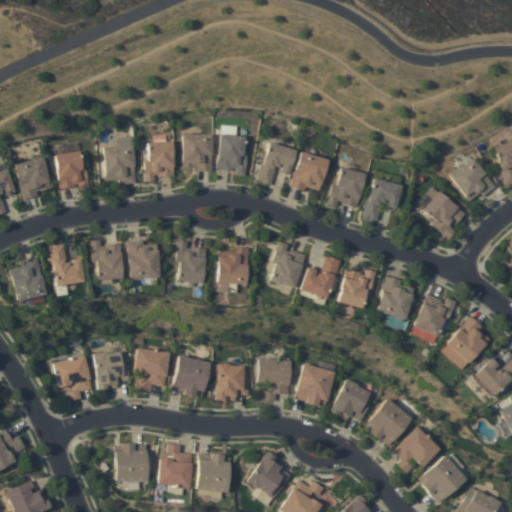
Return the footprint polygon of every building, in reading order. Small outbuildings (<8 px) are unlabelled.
[(243,137),(241,154),(245,154),(243,176),(234,175),(235,169),(230,168),(230,170),(215,169),(218,134),(243,137)] [(164,135),(165,142),(170,141),(172,176),(157,177),(157,174),(152,175),(153,181),(144,182),(142,160),(146,160),(145,142),(152,142),(152,135),(164,135)] [(210,135),(210,171),(195,171),(195,167),(180,167),(180,135),(210,135)] [(129,136),(130,146),(133,183),(118,184),(118,179),(104,180),(101,148),(103,148),(103,147),(111,146),(111,141),(116,137),(129,136)] [(511,140),(511,183),(509,184),(503,186),(497,169),(499,168),(491,147),(511,140)] [(294,150),(288,171),(289,171),(287,174),(278,172),(279,169),(274,168),(269,185),(261,183),(261,182),(254,180),(260,163),(261,164),(267,142),(294,150)] [(77,151),(80,168),(84,168),(87,189),(78,190),(77,184),(73,184),(73,187),(58,189),(53,154),(77,151)] [(327,160),(318,190),(304,186),(303,191),(288,186),(299,151),(327,160)] [(41,157),(49,189),(39,191),(38,190),(35,191),(36,195),(21,199),(13,164),(41,157)] [(471,158),(494,187),(482,196),(479,193),(467,201),(448,176),(471,158)] [(354,207),(340,203),(340,201),(336,200),(335,207),(325,204),(330,183),(334,184),(338,167),(363,174),(354,207)] [(0,170),(5,169),(13,193),(5,196),(4,193),(0,194),(0,198),(4,212),(2,212),(2,213),(0,213),(0,170)] [(399,185),(393,210),(384,208),(386,200),(383,200),(382,203),(378,202),(376,208),(379,208),(375,221),(360,217),(365,200),(366,201),(372,178),(399,185)] [(463,213),(453,225),(451,224),(448,228),(453,232),(448,238),(431,225),(434,221),(420,210),(430,198),(425,194),(431,187),(463,213)] [(118,243),(120,278),(95,280),(94,262),(90,262),(89,241),(99,240),(99,247),(103,246),(103,244),(118,243)] [(125,241),(141,240),(142,245),(155,244),(157,276),(156,276),(127,278),(125,241)] [(176,241),(186,242),(185,248),(189,249),(189,247),(203,248),(200,283),(175,280),(177,262),(174,262),(176,241)] [(303,255),(292,288),(268,280),(273,263),(270,262),(275,248),(277,241),(286,244),(284,251),(288,252),(289,250),(303,255)] [(82,281),(64,284),(66,295),(55,296),(50,264),(47,246),(50,246),(50,245),(59,243),(59,244),(62,244),(65,263),(67,263),(67,266),(70,265),(69,259),(79,258),(82,281)] [(247,248),(246,265),(245,265),(243,285),(235,284),(234,293),(224,292),(225,284),(216,283),(216,282),(215,282),(218,250),(231,251),(232,247),(247,248)] [(319,271),(324,256),(327,257),(328,256),(336,259),(336,260),(339,261),(333,278),(332,277),(325,299),(315,296),(314,300),(306,297),(308,293),(298,289),(305,267),(319,271)] [(35,258),(44,294),(15,301),(8,269),(21,266),(20,262),(35,258)] [(345,268),(359,272),(359,274),(363,275),(365,269),(374,272),(368,292),(364,291),(360,308),(336,302),(345,268)] [(385,276),(400,280),(398,285),(401,286),(402,285),(412,288),(403,319),(402,319),(402,320),(393,317),(393,316),(375,311),(385,276)] [(425,294),(440,300),(439,302),(442,304),(445,298),(454,302),(445,322),(441,320),(434,336),(411,326),(425,294)] [(468,316),(480,326),(477,330),(487,339),(467,363),(445,343),(468,316)] [(157,351),(157,349),(168,351),(162,386),(150,384),(149,392),(136,389),(137,381),(144,382),(145,374),(144,374),(144,375),(131,373),(135,348),(157,351)] [(127,380),(115,382),(116,387),(95,390),(91,354),(104,352),(105,354),(123,351),(127,380)] [(207,362),(201,390),(202,390),(201,396),(193,395),(192,397),(181,395),(181,393),(169,390),(177,355),(207,362)] [(51,363),(82,356),(87,377),(88,377),(90,388),(78,391),(80,399),(67,402),(65,393),(71,391),(70,385),(57,388),(51,363)] [(491,357),(497,364),(495,366),(499,369),(511,357),(511,378),(509,381),(507,379),(492,395),(473,375),(491,357)] [(288,361),(286,384),(287,384),(286,395),(273,394),(273,401),(260,400),(261,391),(267,392),(267,385),(254,384),(256,358),(288,361)] [(214,364),(227,364),(227,366),(241,366),(247,366),(246,395),(234,395),(233,401),(213,400),(214,364)] [(332,372),(323,405),(316,403),(315,406),(303,403),(304,401),(292,398),(302,364),(332,372)] [(344,378),(356,385),(356,386),(372,395),(359,421),(347,415),(345,420),(327,411),(344,378)] [(385,398),(410,419),(387,446),(378,438),(376,440),(366,432),(368,430),(363,425),(385,398)] [(511,401),(511,437),(497,410),(511,401)] [(415,426),(438,449),(420,467),(411,459),(412,457),(411,456),(406,462),(411,467),(404,474),(395,465),(401,459),(392,450),(415,426)] [(10,439),(16,436),(23,447),(15,452),(11,446),(6,449),(13,461),(0,468),(0,430),(4,428),(10,439)] [(112,445),(119,445),(119,444),(131,444),(131,445),(143,444),(144,481),(113,481),(112,445)] [(179,445),(178,452),(191,454),(189,465),(187,488),(171,487),(171,486),(155,484),(157,459),(171,460),(171,454),(165,453),(166,444),(179,445)] [(281,463),(278,467),(288,475),(271,498),(256,487),(255,489),(244,481),(265,452),(281,463)] [(197,453),(209,454),(209,453),(221,454),(221,456),(228,457),(228,464),(227,464),(224,492),(193,489),(197,453)] [(443,455),(464,479),(436,503),(428,493),(427,494),(420,485),(421,484),(416,478),(443,455)] [(37,511),(10,511),(10,510),(11,510),(3,492),(30,480),(35,491),(39,489),(48,507),(37,511)] [(322,488),(316,496),(311,492),(308,497),(319,505),(314,511),(281,511),(277,509),(278,508),(291,488),(297,480),(307,487),(311,481),(322,488)] [(454,511),(470,487),(486,497),(486,495),(498,503),(492,511),(454,511)] [(337,511),(357,494),(370,509),(367,511),(337,511)]
